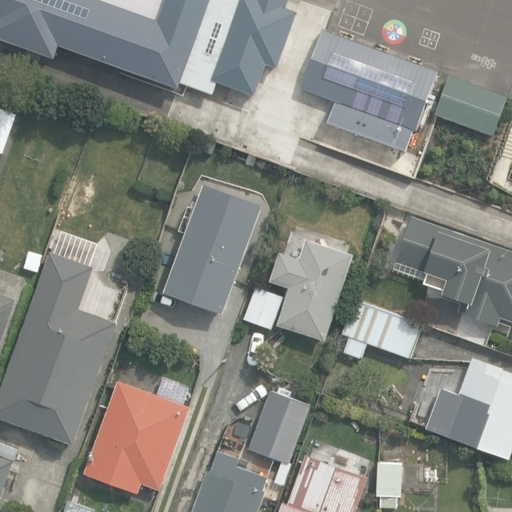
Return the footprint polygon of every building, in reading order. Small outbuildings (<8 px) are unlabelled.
[(0,0),(0,40),(56,61),(60,49),(180,91),(182,85),(215,96),(219,86),(258,100),(269,68),(280,72),(302,10),(273,0),(0,0)] [(434,67),(321,31),(302,91),(336,102),(328,126),(407,152),(434,67)] [(508,96),(448,78),(436,117),(496,136),(508,96)] [(0,152),(3,154),(17,115),(0,108),(0,152)] [(286,189),(293,170),(282,166),(275,186),(286,189)] [(167,292),(226,313),(258,222),(200,201),(167,292)] [(511,249),(413,217),(397,266),(427,276),(424,285),(439,290),(437,296),(459,303),(456,312),(498,327),(502,317),(511,320),(511,249)] [(280,325),(327,340),(355,255),(308,240),(302,259),(282,253),(273,281),(292,288),(280,325)] [(23,263),(36,267),(42,252),(28,247),(23,263)] [(0,385),(0,413),(73,439),(116,318),(78,305),(93,263),(49,248),(0,385)] [(247,319),(274,328),(285,297),(258,288),(247,319)] [(0,334),(14,296),(0,290),(0,334)] [(347,351),(363,358),(369,342),(412,357),(424,324),(357,300),(345,333),(352,336),(347,351)] [(426,423),(508,453),(511,440),(511,369),(471,355),(458,390),(440,384),(426,423)] [(83,470),(135,489),(139,479),(158,486),(187,404),(117,378),(83,470)] [(249,443),(289,458),(310,401),(270,386),(249,443)] [(352,511),(367,473),(304,450),(287,499),(282,497),(276,511),(352,511)] [(0,491),(13,456),(0,451),(0,491)] [(249,469),(213,457),(210,467),(207,466),(190,511),(257,511),(266,486),(264,485),(268,474),(249,467),(249,469)] [(379,502),(395,502),(396,491),(399,491),(400,459),(377,458),(376,490),(379,491),(379,502)] [(68,495),(62,511),(107,511),(109,508),(68,495)]
